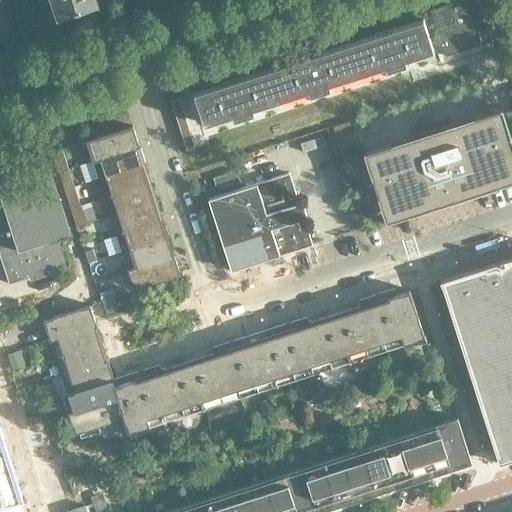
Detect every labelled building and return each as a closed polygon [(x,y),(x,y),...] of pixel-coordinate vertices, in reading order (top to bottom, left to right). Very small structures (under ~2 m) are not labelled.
[(97,1),(96,0),(53,0),(58,14),(97,1)] [(491,42),(492,41),(479,0),(457,0),(430,9),(430,10),(431,10),(445,56),(491,41),(491,42)] [(328,84),(383,66),(385,70),(406,64),(404,59),(433,50),(423,18),(193,92),(204,124),(231,115),(233,119),(253,113),(252,108),(307,90),(309,95),(329,88),(328,84)] [(487,111),(481,113),(474,116),(455,122),(455,121),(410,136),(392,142),(384,145),(365,151),(364,151),(372,177),(378,195),(386,220),(387,220),(406,214),(414,211),(432,206),(478,191),(491,186),(496,185),(503,182),(511,179),(511,140),(509,132),(501,107),(500,107),(487,111)] [(138,145),(132,125),(86,140),(93,159),(138,145)] [(144,163),(138,145),(93,159),(99,178),(144,163)] [(65,158),(62,148),(52,151),(56,162),(65,158)] [(68,232),(61,211),(42,153),(44,152),(44,151),(0,164),(0,184),(1,187),(0,187),(0,256),(9,283),(68,264),(60,237),(70,234),(70,232),(68,232)] [(68,167),(65,158),(56,162),(58,171),(68,167)] [(150,181),(144,163),(99,178),(104,196),(150,181)] [(71,177),(68,167),(58,171),(61,180),(71,177)] [(217,192),(243,184),(238,168),(212,176),(217,192)] [(312,244),(303,218),(307,216),(302,201),(298,202),(289,173),(208,199),(231,269),(312,244)] [(74,186),(71,177),(61,180),(64,189),(74,186)] [(156,200),(150,181),(104,196),(110,214),(156,200)] [(77,195),(74,186),(64,189),(67,198),(77,195)] [(80,204),(77,195),(67,198),(70,207),(80,204)] [(162,218),(156,200),(110,214),(116,233),(162,218)] [(83,213),(80,204),(70,207),(73,216),(83,213)] [(86,223),(83,213),(73,216),(76,226),(86,223)] [(168,236),(162,218),(116,233),(122,251),(168,236)] [(174,254),(168,236),(122,251),(128,269),(174,254)] [(180,274),(174,254),(128,269),(134,288),(180,274)] [(511,257),(439,280),(498,463),(511,458),(511,257)] [(425,340),(409,290),(409,289),(395,294),(393,288),(368,296),(370,302),(335,314),(349,359),(410,339),(412,344),(425,340)] [(95,323),(89,304),(44,319),(50,337),(95,323)] [(349,359),(335,314),(299,325),(297,319),(259,331),(276,383),(349,359)] [(101,341),(95,323),(50,337),(55,356),(101,341)] [(276,383),(259,331),(222,343),(224,350),(188,361),(203,406),(276,383)] [(107,359),(101,341),(55,356),(61,374),(107,359)] [(113,378),(107,359),(61,374),(67,392),(113,378)] [(203,406),(188,361),(152,373),(150,366),(125,374),(127,380),(115,384),(125,416),(124,417),(130,435),(150,429),(148,424),(203,406)] [(125,416),(115,384),(113,378),(67,392),(62,394),(75,432),(80,431),(81,436),(99,430),(98,425),(124,417),(125,416)] [(471,409),(462,411),(470,452),(479,450),(471,409)] [(294,511),(417,473),(469,456),(457,417),(161,511),(294,511)] [(1,504),(0,501),(0,511),(26,511),(22,497),(1,504)]
